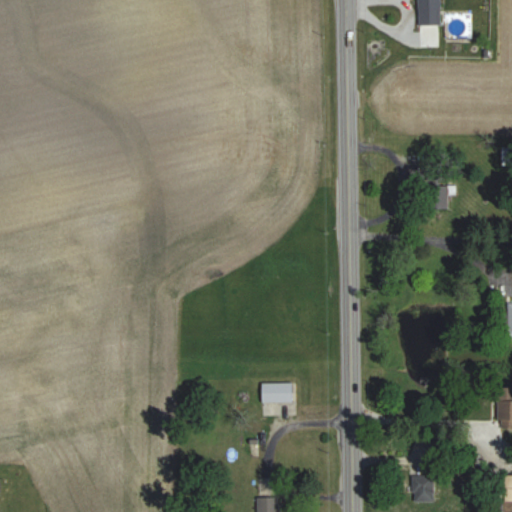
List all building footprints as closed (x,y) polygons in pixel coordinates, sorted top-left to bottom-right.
[(421,0),(421,24),(446,25),(445,0),(421,0)] [(266,414),(298,414),(298,383),(266,383),(266,414)] [(511,401),(502,401),(502,425),(511,425),(511,401)] [(500,501),(511,500),(511,474),(500,474),(500,501)] [(438,475),(416,475),(416,502),(438,502),(438,475)] [(284,511),(285,511),(292,511),(292,499),(261,499),(260,511),(284,511)]
